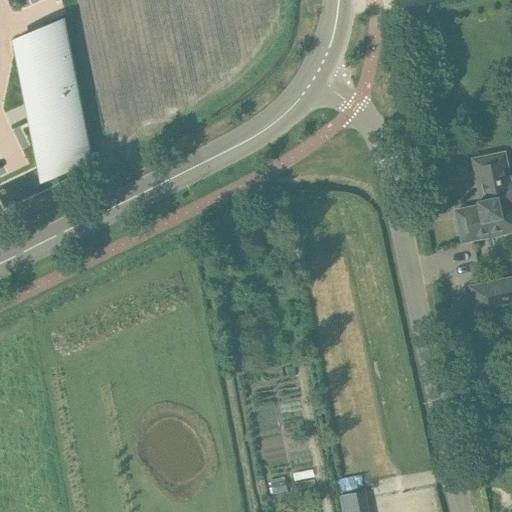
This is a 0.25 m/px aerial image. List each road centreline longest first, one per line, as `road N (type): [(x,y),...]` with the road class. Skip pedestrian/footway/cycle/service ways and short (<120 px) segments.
road 1 (unclassified): [(457,511),(364,96),(321,67)]
road 2 (tertiary): [(0,261),(251,141),(296,109),(321,67)]
